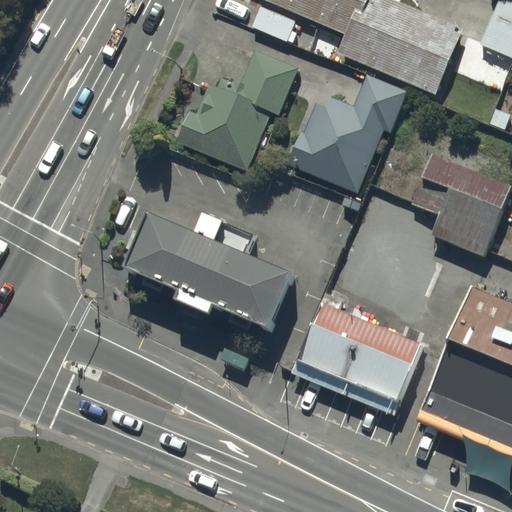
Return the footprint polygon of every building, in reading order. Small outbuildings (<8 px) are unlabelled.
[(343,29),(335,47),(434,89),(447,58),(449,59),(463,25),(403,0),(259,0),(251,21),(286,36),(297,9),(343,29)] [(511,0),(495,0),(478,41),(511,55),(511,60),(510,65),(511,65),(511,0)] [(192,106),(179,138),(248,165),(270,109),(279,113),(299,63),(256,46),(242,81),(222,73),(218,83),(210,80),(198,109),(192,106)] [(314,97),(289,160),(359,188),(384,126),(392,130),(410,87),(368,70),(355,102),(331,92),(327,103),(314,97)] [(440,210),(431,231),(483,252),(511,182),(432,148),(411,198),(440,210)] [(143,212),(134,208),(126,227),(136,231),(125,256),(178,278),(173,289),(209,303),(213,293),(268,315),(291,260),(243,240),(253,216),(202,195),(192,219),(148,201),(143,212)] [(390,274),(348,256),(334,287),(342,291),(339,298),(413,330),(437,276),(414,266),(417,262),(399,254),(390,274)] [(511,297),(476,284),(420,433),(511,467),(511,297)] [(423,354),(324,312),(292,383),(392,424),(423,354)]
